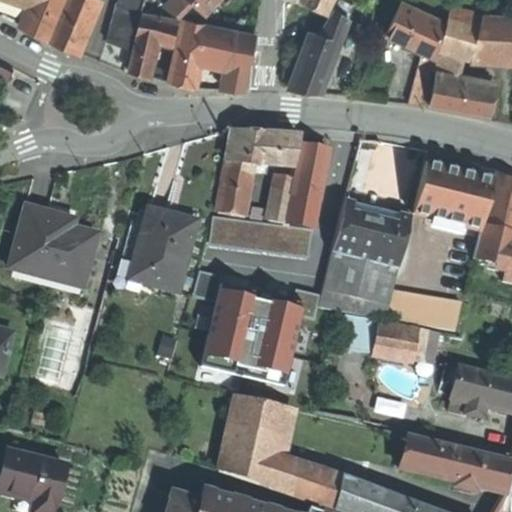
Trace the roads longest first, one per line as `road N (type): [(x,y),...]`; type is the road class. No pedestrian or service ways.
road 1 (residential): [(264,109),(400,119),(511,144)]
road 2 (residential): [(153,118),(109,90),(0,50)]
road 3 (residential): [(0,155),(120,133),(153,118)]
